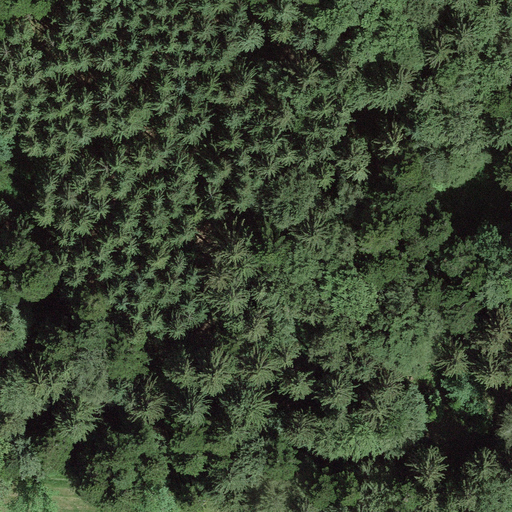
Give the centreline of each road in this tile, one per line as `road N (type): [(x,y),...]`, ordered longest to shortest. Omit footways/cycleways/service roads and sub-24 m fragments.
road 1 (track): [(0,81),(67,65),(278,64),(511,106)]
road 2 (track): [(451,511),(199,480),(0,473)]
